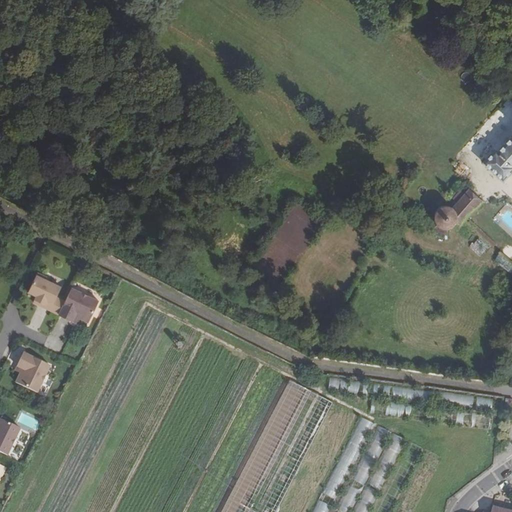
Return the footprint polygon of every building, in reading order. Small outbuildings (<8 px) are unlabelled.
[(511,136),(497,152),(495,151),(484,163),(503,180),(511,170),(511,136)] [(458,229),(482,202),(469,190),(465,194),(461,190),(447,205),(445,205),(443,206),(441,207),(439,207),(438,209),(437,210),(436,211),(436,213),(435,214),(435,216),(435,217),(435,219),(435,220),(436,222),(436,223),(437,224),(432,231),(430,233),(448,239),(447,229),(448,229),(450,229),(451,228),(452,228),(453,228),(454,227),(458,229)] [(40,303),(52,310),(58,298),(63,288),(47,280),(49,277),(39,273),(31,291),(39,295),(37,299),(41,301),(40,303)] [(101,300),(74,287),(61,314),(75,320),(76,318),(80,320),(81,317),(91,322),(94,315),(98,306),(101,300)] [(67,302),(58,298),(52,310),(61,314),(67,302)] [(106,309),(98,306),(94,315),(101,318),(106,309)] [(54,367),(28,353),(21,366),(23,368),(21,372),(24,373),(19,383),(40,393),(54,367)] [(330,377),(328,391),(491,412),(493,399),(330,377)] [(274,511),(331,402),(287,380),(220,511),(274,511)] [(491,414),(371,398),(369,414),(489,430),(491,414)] [(361,417),(312,511),(329,511),(375,424),(361,417)] [(22,428),(1,418),(0,420),(0,450),(9,455),(22,428)] [(379,426),(334,511),(350,511),(391,432),(379,426)] [(392,433),(352,511),(368,511),(406,440),(392,433)] [(409,442),(372,511),(390,511),(424,449),(409,442)] [(426,450),(393,511),(412,511),(441,457),(426,450)]
